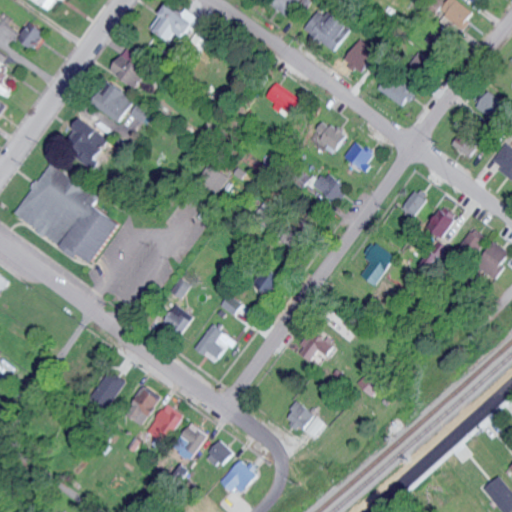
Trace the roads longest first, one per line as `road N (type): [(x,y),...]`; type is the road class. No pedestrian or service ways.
road 1 (residential): [(224,406),(511,20)]
road 2 (residential): [(511,221),(212,0)]
road 3 (residential): [(284,457),(0,242)]
road 4 (residential): [(0,176),(128,0)]
road 5 (residential): [(511,387),(374,511)]
